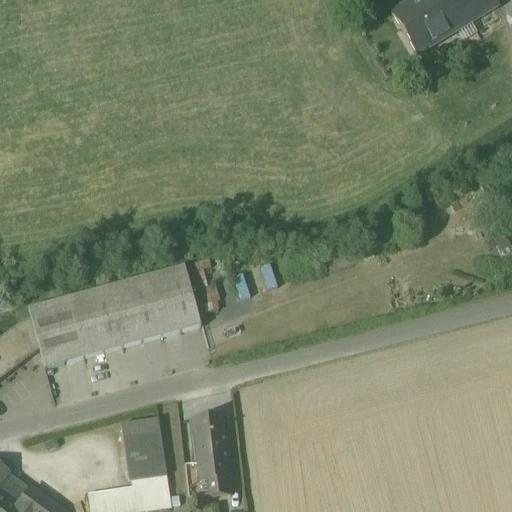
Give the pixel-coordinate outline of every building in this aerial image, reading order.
[(446,0),(416,0),(391,15),(417,58),(464,29),(446,0)] [(446,0),(464,29),(498,9),(492,0),(446,0)] [(184,271),(28,314),(31,323),(39,354),(44,373),(200,330),(184,271)] [(23,325),(0,342),(0,383),(39,354),(31,323),(23,325)] [(158,423),(123,428),(131,486),(167,480),(158,423)] [(223,423),(193,426),(198,469),(198,471),(209,469),(227,467),(223,423)] [(198,469),(183,471),(187,506),(216,503),(213,478),(210,479),(209,469),(198,471),(198,469)] [(8,477),(0,471),(0,511),(55,511),(30,493),(30,494),(7,477),(8,477)] [(131,492),(87,498),(89,511),(171,511),(167,480),(131,486),(131,492)]
